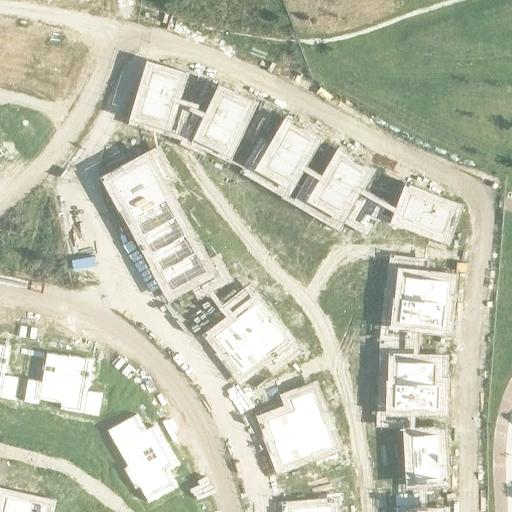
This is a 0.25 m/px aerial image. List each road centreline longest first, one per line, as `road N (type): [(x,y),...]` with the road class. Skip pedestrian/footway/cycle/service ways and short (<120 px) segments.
road 1 (residential): [(467,511),(464,425),(480,192),(128,34)]
road 2 (residential): [(104,325),(167,373),(211,453),(226,511)]
road 3 (residential): [(104,325),(71,227),(61,144)]
road 4 (residential): [(128,34),(0,5)]
road 5 (residential): [(61,144),(128,34)]
